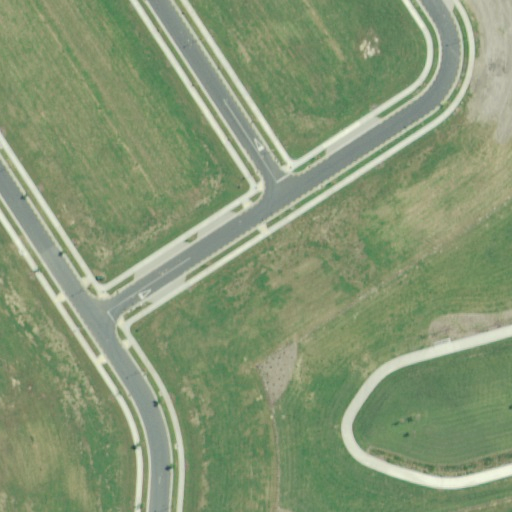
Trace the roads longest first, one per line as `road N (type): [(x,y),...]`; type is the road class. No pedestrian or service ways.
road 1 (residential): [(431,0),(451,51),(437,92),(286,193)]
road 2 (residential): [(286,193),(159,0)]
road 3 (residential): [(286,193),(94,320)]
road 4 (residential): [(94,320),(147,409),(157,441),(156,511)]
road 5 (residential): [(0,174),(94,320)]
